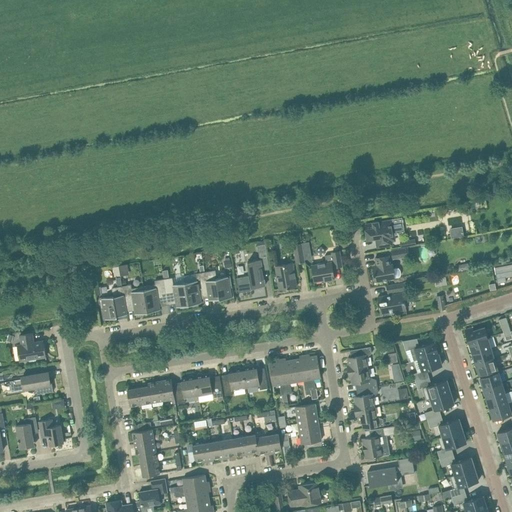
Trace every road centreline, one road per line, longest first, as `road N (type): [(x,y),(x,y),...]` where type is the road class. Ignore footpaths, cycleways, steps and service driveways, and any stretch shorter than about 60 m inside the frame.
road 1 (residential): [(511,298),(447,322),(504,511)]
road 2 (residential): [(232,511),(235,481),(342,459),(324,336)]
road 3 (residential): [(0,506),(123,483),(106,373)]
road 4 (residential): [(106,373),(324,336)]
road 5 (residential): [(101,338),(319,301)]
road 6 (residential): [(0,471),(83,455),(66,339)]
